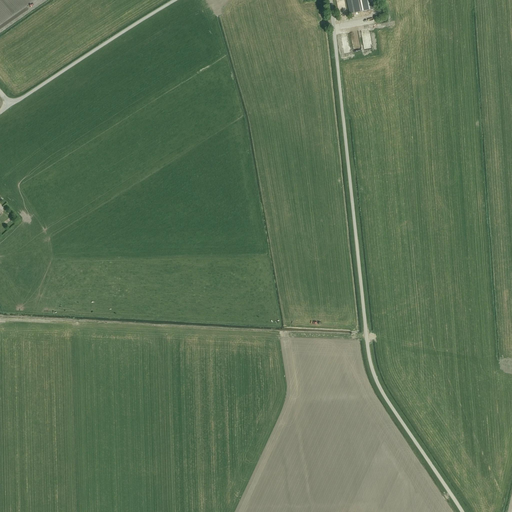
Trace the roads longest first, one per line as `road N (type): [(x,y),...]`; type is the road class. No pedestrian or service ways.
road 1 (unclassified): [(462,511),(368,358),(330,0)]
road 2 (unclassified): [(10,105),(176,0)]
